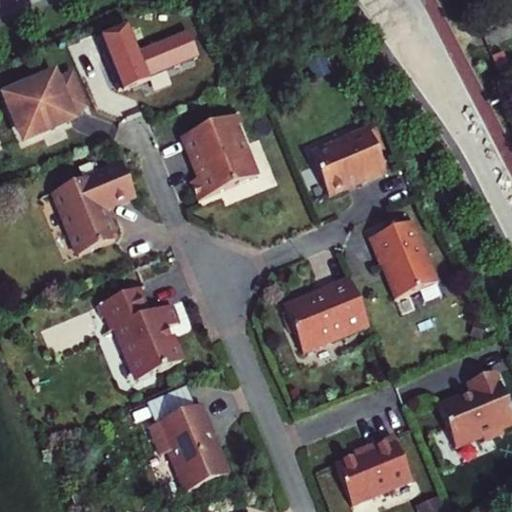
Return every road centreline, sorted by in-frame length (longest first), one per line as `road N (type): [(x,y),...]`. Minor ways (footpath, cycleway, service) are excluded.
road 1 (residential): [(278,444),(483,357)]
road 2 (residential): [(134,124),(209,284)]
road 3 (residential): [(209,284),(278,444)]
road 4 (tertiary): [(511,213),(443,81)]
road 5 (residential): [(209,284),(344,231)]
